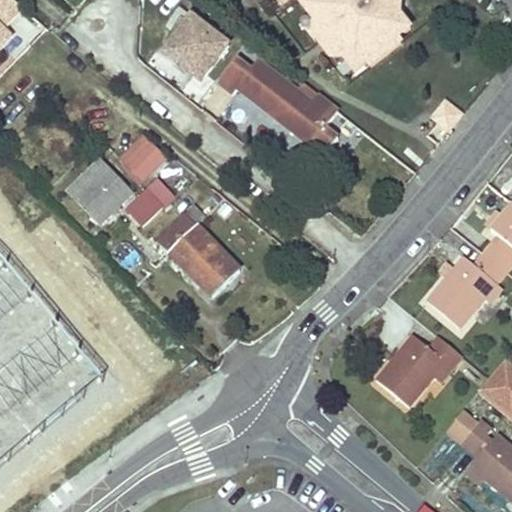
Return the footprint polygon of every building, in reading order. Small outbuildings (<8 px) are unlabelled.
[(6,32),(22,11),(7,0),(0,0),(0,57),(15,39),(6,32)] [(276,0),(279,3),(283,0),(302,0),(296,5),(319,35),(333,54),(348,74),(360,64),(363,68),(395,45),(392,41),(405,32),(384,3),(388,0),(276,0)] [(511,0),(500,0),(511,9),(511,0)] [(184,16),(155,59),(204,91),(233,48),(184,16)] [(333,54),(319,35),(313,40),(327,58),(333,54)] [(236,59),(217,83),(232,95),(235,90),(307,147),(304,152),(318,164),(336,140),(324,131),(337,113),(315,95),(304,87),(298,94),(257,62),(249,71),(236,59)] [(221,114),(250,136),(263,119),(234,97),(221,114)] [(448,130),(461,113),(445,101),(437,111),(437,121),(448,130)] [(165,214),(196,184),(168,154),(136,184),(165,214)] [(73,200),(106,169),(101,165),(69,195),(73,200)] [(106,169),(73,200),(99,227),(132,196),(106,169)] [(511,208),(504,219),(492,233),(504,243),(511,249),(511,208)] [(158,244),(169,255),(195,229),(205,220),(194,209),(158,244)] [(486,228),(492,233),(504,219),(497,214),(486,228)] [(229,224),(216,235),(246,269),(258,258),(229,224)] [(195,229),(169,255),(212,300),(239,274),(195,229)] [(130,273),(144,258),(127,243),(113,258),(130,273)] [(511,249),(504,243),(499,249),(511,259),(511,249)] [(511,259),(499,249),(495,246),(476,269),(465,260),(428,304),(461,331),(485,302),(496,288),(511,268),(511,259)] [(496,288),(485,302),(492,307),(503,293),(496,288)] [(462,360),(439,340),(430,352),(414,339),(379,383),(411,408),(435,379),(446,366),(454,371),(462,360)] [(479,395),(511,421),(511,363),(507,360),(479,395)] [(435,379),(443,385),(454,371),(446,366),(435,379)] [(481,423),(462,446),(474,456),(489,438),(494,433),(481,423)] [(480,461),(472,471),(486,482),(511,503),(511,448),(499,438),(495,443),(480,461)] [(474,456),(480,461),(495,443),(489,438),(474,456)] [(482,488),(486,482),(472,471),(468,476),(482,488)]
